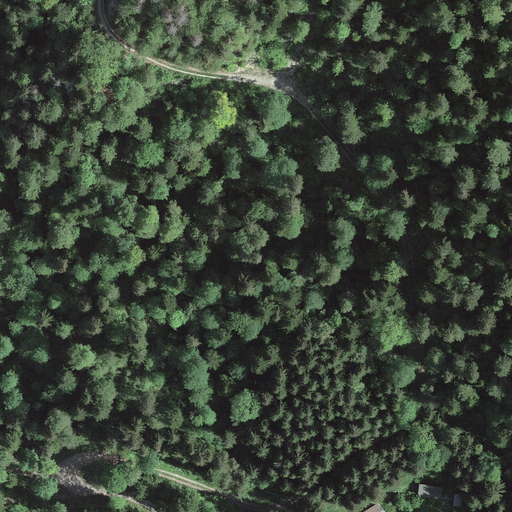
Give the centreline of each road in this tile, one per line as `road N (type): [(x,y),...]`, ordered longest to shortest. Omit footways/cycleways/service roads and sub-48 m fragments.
road 1 (track): [(101,0),(105,24),(143,56),(269,87),(320,119),(407,235),(420,391),(403,423),(345,452),(298,496),(272,507),(105,457),(82,457),(45,476)]
road 2 (track): [(166,511),(101,486),(0,464)]
